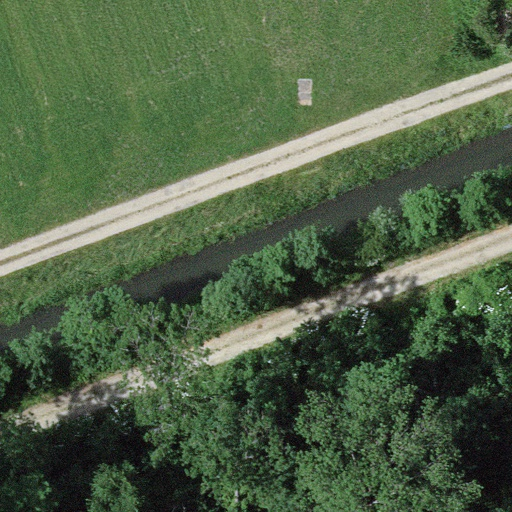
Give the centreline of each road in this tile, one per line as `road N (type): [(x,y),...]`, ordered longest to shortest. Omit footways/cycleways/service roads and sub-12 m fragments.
road 1 (track): [(0,431),(511,239)]
road 2 (track): [(0,262),(511,71)]
